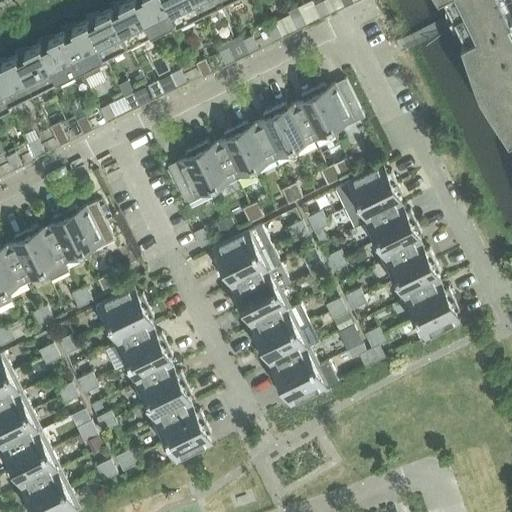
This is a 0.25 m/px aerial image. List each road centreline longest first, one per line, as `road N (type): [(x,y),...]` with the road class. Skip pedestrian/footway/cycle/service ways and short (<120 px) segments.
road 1 (residential): [(267,451),(121,138)]
road 2 (residential): [(503,320),(352,24)]
road 3 (residential): [(121,138),(352,24)]
road 4 (residential): [(299,511),(437,464),(451,511)]
road 5 (residential): [(0,198),(121,138)]
